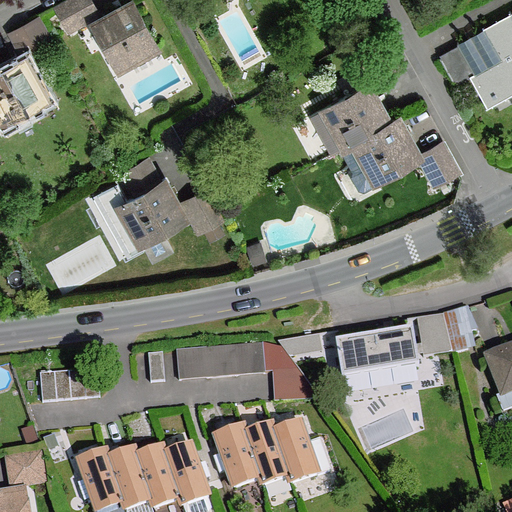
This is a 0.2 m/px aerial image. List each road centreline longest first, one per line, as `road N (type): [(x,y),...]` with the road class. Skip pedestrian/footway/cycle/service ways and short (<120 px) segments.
road 1 (tertiary): [(0,333),(278,289),(412,248),(503,201)]
road 2 (residential): [(503,201),(392,0)]
